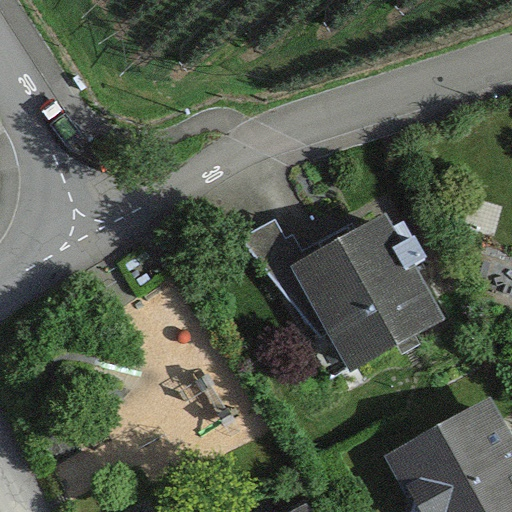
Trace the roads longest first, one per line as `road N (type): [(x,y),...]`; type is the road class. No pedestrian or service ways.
road 1 (residential): [(93,230),(263,139),(511,60)]
road 2 (residential): [(93,230),(0,64)]
